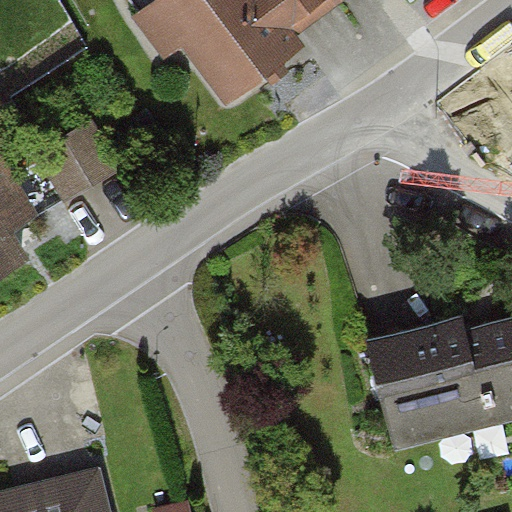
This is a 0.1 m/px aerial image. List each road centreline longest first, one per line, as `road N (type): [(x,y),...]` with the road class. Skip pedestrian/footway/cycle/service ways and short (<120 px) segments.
road 1 (unclassified): [(511,17),(392,106),(131,271)]
road 2 (residential): [(131,271),(187,347),(237,511)]
road 3 (unclassified): [(131,271),(0,357)]
road 4 (track): [(392,106),(410,129),(511,204)]
